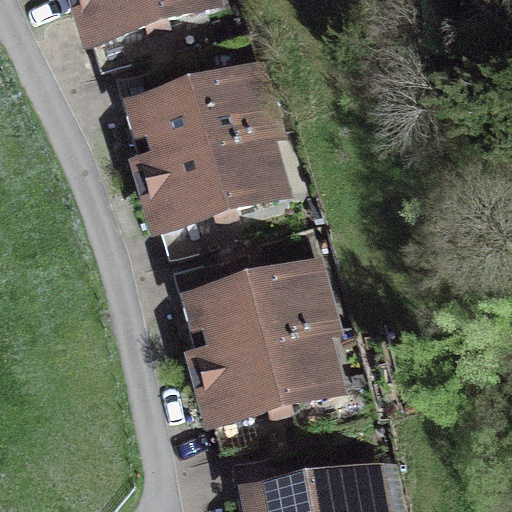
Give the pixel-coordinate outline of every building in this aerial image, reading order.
[(78,0),(92,44),(207,8),(204,0),(78,0)] [(207,156),(259,143),(273,138),(255,79),(140,113),(157,169),(207,156)] [(207,156),(157,169),(142,174),(160,233),(275,199),(259,143),(207,156)] [(264,351),(315,339),(330,335),(313,275),(198,306),(213,363),(264,351)] [(264,351),(213,363),(198,367),(214,426),(331,395),(315,339),(264,351)] [(379,511),(373,479),(255,501),(257,511),(379,511)]
